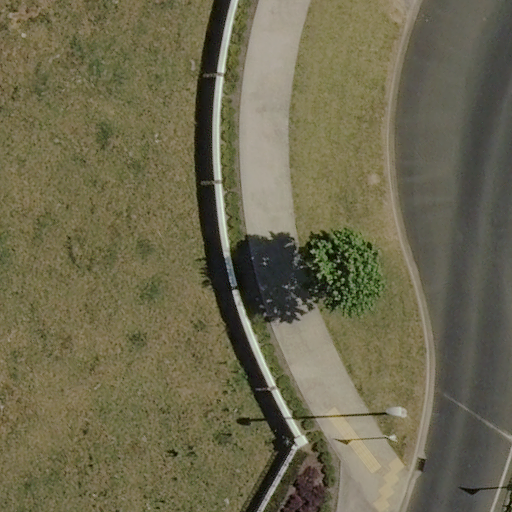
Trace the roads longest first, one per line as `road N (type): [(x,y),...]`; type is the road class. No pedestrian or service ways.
road 1 (secondary): [(497,277),(475,221),(467,125),(479,57),(503,0)]
road 2 (secondary): [(446,511),(497,277)]
